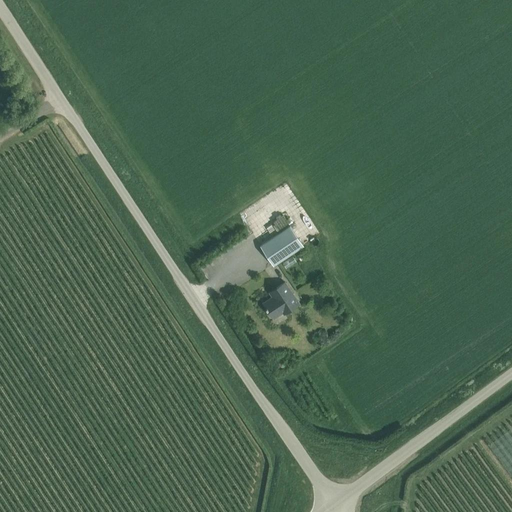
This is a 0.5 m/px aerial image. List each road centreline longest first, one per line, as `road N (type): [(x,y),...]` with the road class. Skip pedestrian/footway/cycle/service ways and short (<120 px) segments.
road 1 (unclassified): [(0,6),(335,504)]
road 2 (unclassified): [(335,504),(511,375)]
